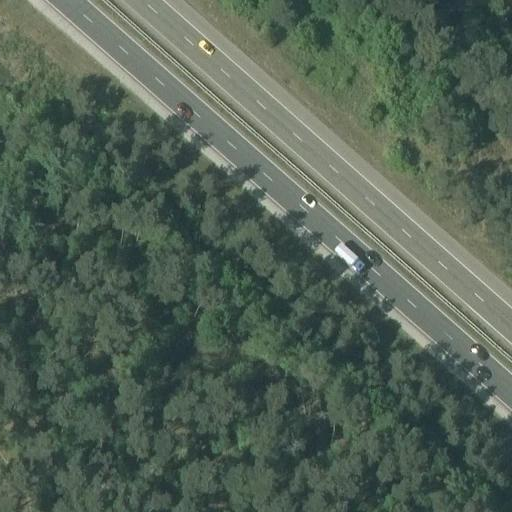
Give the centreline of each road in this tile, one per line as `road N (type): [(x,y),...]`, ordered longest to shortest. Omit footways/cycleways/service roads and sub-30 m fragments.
road 1 (trunk): [(61,0),(511,397)]
road 2 (trunk): [(511,331),(139,0)]
